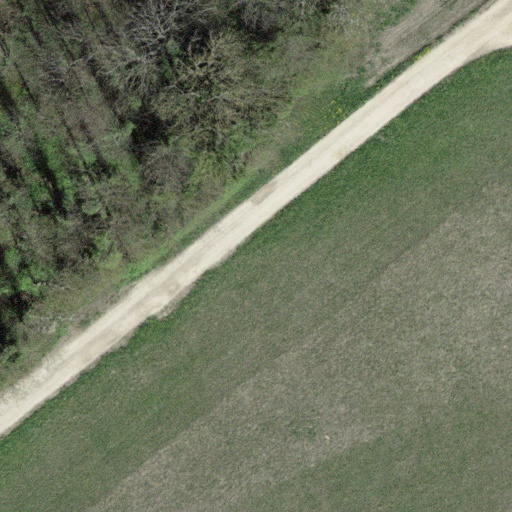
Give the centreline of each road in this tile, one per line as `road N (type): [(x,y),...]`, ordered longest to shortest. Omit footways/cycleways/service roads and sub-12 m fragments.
road 1 (track): [(511,10),(0,411)]
road 2 (track): [(403,0),(265,196)]
